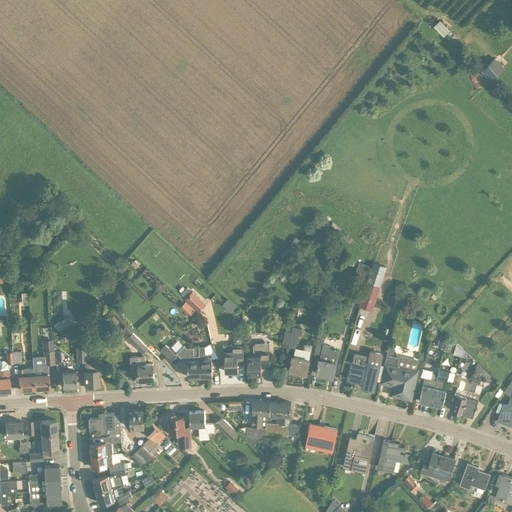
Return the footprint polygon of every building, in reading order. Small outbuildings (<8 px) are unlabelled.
[(440,21),(435,26),(443,35),(449,30),(440,21)] [(494,59),(481,71),(490,80),(502,68),(494,59)] [(345,258),(343,263),(354,266),(356,261),(345,258)] [(359,262),(354,278),(363,281),(368,266),(359,262)] [(368,281),(360,305),(372,310),(380,286),(386,267),(374,262),(368,281)] [(186,300),(185,301),(199,314),(207,306),(193,292),(186,300)] [(395,294),(390,315),(395,316),(400,295),(395,294)] [(231,300),(226,305),(233,312),(238,307),(231,300)] [(60,322),(55,326),(59,332),(71,323),(67,318),(66,319),(63,315),(58,319),(60,322)] [(291,333),(289,347),(295,349),(298,335),(301,336),(303,329),(293,327),(291,333)] [(72,331),(66,335),(72,342),(78,337),(72,331)] [(133,332),(126,339),(134,347),(135,346),(143,353),(148,348),(133,332)] [(285,332),(282,346),(289,347),(291,333),(285,332)] [(243,334),(233,334),(234,345),(243,345),(243,334)] [(318,338),(314,354),(320,355),(317,374),(333,377),(336,361),(338,350),(330,349),(330,345),(323,344),(324,340),(318,338)] [(53,339),(42,340),(43,351),(44,365),(54,364),(54,351),(53,339)] [(447,342),(444,351),(450,352),(453,343),(447,342)] [(254,355),(248,355),(248,374),(262,373),(262,370),(272,370),(271,350),(271,343),(264,343),(257,344),(254,347),(254,355)] [(304,350),(304,351),(310,352),(311,352),(312,345),(305,344),(304,350)] [(184,345),(176,353),(184,360),(188,360),(189,377),(189,376),(200,376),(199,356),(199,346),(193,347),(187,347),(186,347),(184,345)] [(232,345),(223,345),(223,356),(225,358),(225,371),(232,371),(232,374),(238,374),(238,362),(244,362),(244,345),(232,346),(232,345)] [(165,346),(160,351),(175,364),(180,359),(165,346)] [(205,346),(199,346),(199,356),(200,376),(213,375),(213,372),(219,372),(218,358),(211,358),(211,354),(206,354),(205,346)] [(85,347),(77,347),(78,362),(85,361),(85,347)] [(293,355),(290,371),(306,374),(310,358),(309,358),(310,352),(304,351),(304,350),(295,349),(294,355),(293,355)] [(20,351),(12,352),(13,352),(13,363),(21,363),(20,351)] [(348,374),(347,376),(349,376),(348,380),(363,383),(362,388),(374,390),(380,364),(367,361),(368,357),(354,354),(352,361),(349,374),(348,374)] [(387,354),(381,379),(388,381),(394,382),(391,394),(410,399),(410,401),(418,371),(420,362),(387,354)] [(146,356),(130,357),(131,371),(139,370),(139,380),(154,379),(154,372),(155,372),(155,366),(153,366),(153,364),(146,364),(146,356)] [(0,360),(0,390),(10,390),(9,371),(8,371),(7,364),(7,363),(4,361),(0,360)] [(89,363),(84,363),(85,386),(98,385),(97,362),(89,363)] [(48,366),(33,368),(33,374),(34,389),(50,388),(48,366)] [(24,368),(17,369),(19,390),(34,389),(33,374),(33,368),(33,367),(24,368)] [(438,378),(431,403),(443,406),(446,390),(443,389),(445,380),(448,380),(450,372),(440,369),(439,373),(438,378)] [(75,370),(62,371),(62,387),(76,386),(75,370)] [(425,377),(419,400),(431,403),(438,378),(439,373),(432,371),(430,379),(425,377)] [(455,376),(453,385),(457,387),(459,387),(461,377),(462,375),(456,373),(455,376)] [(457,388),(450,409),(451,409),(451,408),(461,411),(472,380),(461,377),(459,387),(457,387),(457,388)] [(472,380),(461,411),(472,415),(472,416),(473,416),(480,394),(474,392),(478,382),(472,380)] [(487,392),(481,400),(481,401),(486,404),(492,395),(487,392)] [(505,403),(498,421),(510,425),(511,421),(511,420),(511,397),(510,397),(508,404),(505,403)] [(244,409),(244,400),(229,400),(229,408),(244,409)] [(247,427),(246,438),(252,444),(253,443),(266,433),(267,423),(267,415),(270,415),(270,402),(254,401),(252,425),(253,425),(253,427),(247,427)] [(266,433),(266,435),(298,436),(298,424),(291,424),(291,415),(290,415),(291,403),(270,402),(270,415),(276,416),(276,423),(267,423),(266,433)] [(131,409),(130,409),(131,428),(136,428),(136,436),(147,435),(149,438),(143,444),(144,444),(137,451),(146,460),(152,454),(160,445),(158,443),(165,435),(160,429),(152,422),(146,427),(144,427),(143,408),(137,409),(135,408),(133,408),(131,409)] [(205,411),(189,412),(190,426),(191,426),(199,425),(200,439),(208,438),(208,432),(214,431),(213,424),(206,424),(205,411)] [(101,417),(90,418),(90,430),(102,429),(102,433),(112,433),(112,437),(115,437),(118,437),(118,436),(122,436),(121,426),(121,425),(115,425),(114,415),(114,413),(101,414),(101,417)] [(175,413),(168,413),(169,433),(178,432),(179,441),(182,441),(183,446),(192,446),(191,426),(190,426),(184,426),(184,416),(176,416),(175,413)] [(222,418),(216,423),(231,438),(237,432),(222,418)] [(56,420),(41,421),(42,434),(56,434),(56,420)] [(21,421),(5,421),(6,437),(17,437),(17,439),(19,438),(20,447),(19,447),(19,452),(20,452),(20,453),(28,452),(27,435),(22,435),(21,421)] [(311,426),(307,443),(322,446),(322,448),(332,450),(336,429),(324,426),(324,429),(311,426)] [(56,434),(42,434),(43,453),(58,453),(56,434)] [(349,442),(343,468),(353,470),(356,456),(369,459),(374,438),(358,434),(357,439),(350,437),(349,442)] [(105,441),(91,442),(92,455),(113,454),(112,442),(112,437),(105,437),(105,441)] [(384,440),(378,467),(394,471),(396,460),(408,463),(410,455),(404,454),(405,449),(393,446),(394,442),(384,440)] [(137,451),(131,457),(140,466),(146,460),(137,451)] [(425,458),(422,468),(433,471),(432,474),(440,477),(438,481),(446,483),(447,480),(448,480),(455,459),(433,452),(432,454),(430,460),(425,458)] [(268,453),(264,456),(272,464),(276,461),(268,453)] [(113,454),(92,455),(93,467),(110,466),(110,465),(124,463),(124,462),(113,463),(113,454)] [(27,461),(13,461),(14,472),(27,472),(27,461)] [(468,463),(460,485),(469,488),(475,490),(473,495),(481,498),(484,489),(489,475),(477,470),(478,467),(468,463)] [(38,474),(28,475),(29,479),(59,478),(58,465),(43,466),(44,472),(38,473),(38,474)] [(109,475),(94,479),(97,491),(121,485),(124,484),(121,476),(127,475),(125,468),(125,467),(110,470),(111,475),(109,475)] [(251,472),(244,473),(246,487),(253,486),(251,472)] [(409,475),(402,482),(411,490),(413,492),(420,486),(409,475)] [(499,486),(495,498),(511,503),(511,479),(500,475),(500,476),(501,476),(497,486),(499,486)] [(59,478),(29,479),(30,491),(40,490),(60,490),(59,478)] [(16,481),(0,481),(0,492),(6,493),(10,492),(10,487),(16,486),(16,481)] [(121,485),(97,491),(100,503),(115,499),(114,498),(117,497),(123,494),(121,485)] [(234,485),(229,490),(233,494),(238,488),(234,485)] [(34,497),(32,500),(40,506),(43,502),(46,502),(46,503),(61,502),(60,490),(40,490),(41,496),(34,497)] [(123,494),(117,497),(119,502),(128,497),(131,495),(129,491),(123,494)] [(153,493),(150,497),(160,505),(161,504),(168,496),(162,491),(157,497),(153,493)] [(128,497),(119,502),(121,506),(130,501),(128,497)] [(427,497),(422,501),(429,509),(434,505),(427,497)] [(334,499),(326,511),(346,511),(337,502),(334,499)]
